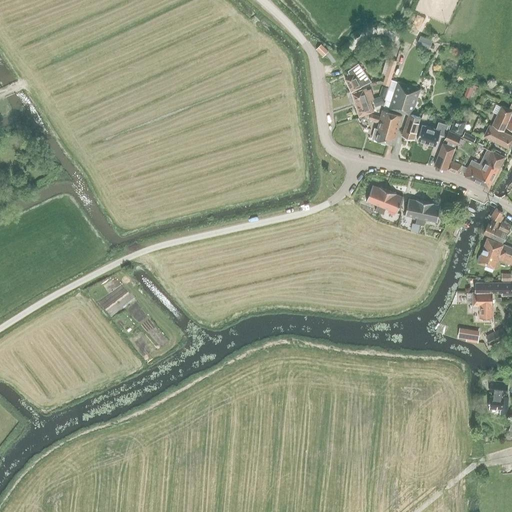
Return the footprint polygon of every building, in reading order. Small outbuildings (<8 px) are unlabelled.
[(421,35),(417,44),(429,49),(433,41),(421,35)] [(321,44),(316,49),(323,56),(328,51),(321,44)] [(384,85),(389,86),(391,80),(397,61),(391,59),(387,71),(388,71),(384,85)] [(350,75),(345,78),(351,91),(372,82),(358,63),(348,70),(350,75)] [(386,100),(391,102),(389,108),(403,113),(403,112),(409,114),(409,113),(412,114),(420,89),(398,81),(397,82),(391,80),(389,86),(384,100),(386,100)] [(479,87),(470,84),(469,86),(467,86),(464,96),(469,98),(472,90),(477,92),(479,87)] [(352,93),(356,104),(370,100),(374,98),(371,89),(367,90),(366,88),(352,93)] [(384,104),(381,96),(373,99),(375,107),(384,104)] [(374,111),(370,100),(356,104),(359,116),(374,111)] [(506,127),(508,121),(511,113),(511,110),(502,106),(497,116),(493,114),(489,120),(494,122),(492,125),(504,130),(506,127)] [(402,115),(388,111),(383,109),(381,116),(370,114),(369,119),(379,122),(377,128),(375,127),(372,139),(394,144),(402,115)] [(420,117),(412,114),(409,113),(409,114),(402,135),(415,139),(418,126),(417,126),(420,117)] [(455,131),(455,133),(459,135),(460,133),(461,133),(463,128),(465,127),(466,124),(465,123),(466,121),(456,117),(451,129),(455,131)] [(422,125),(417,140),(436,146),(440,134),(444,136),(448,125),(439,122),(436,129),(422,125)] [(511,141),(511,135),(489,125),(484,136),(509,148),(511,141)] [(450,146),(454,147),(455,144),(456,144),(460,135),(448,130),(446,133),(444,137),(444,136),(444,139),(448,140),(447,142),(446,144),(450,146)] [(446,144),(442,143),(435,165),(447,169),(454,147),(450,146),(446,144)] [(499,168),(488,161),(494,151),(492,150),(492,151),(487,148),(480,163),(472,159),(468,168),(465,172),(464,175),(489,187),(499,168)] [(494,151),(488,161),(499,168),(505,157),(494,151)] [(460,170),(461,165),(451,161),(447,169),(458,173),(460,170)] [(378,205),(375,211),(379,212),(388,190),(380,187),(379,187),(373,185),(373,184),(366,201),(367,201),(378,205)] [(379,212),(383,214),(386,208),(396,212),(397,213),(403,196),(402,196),(396,194),(396,193),(388,190),(379,212)] [(409,198),(405,215),(406,215),(417,217),(416,223),(420,224),(425,201),(416,199),(416,200),(410,198),(409,198)] [(436,222),(437,222),(441,205),(440,204),(440,205),(434,203),(425,201),(420,224),(424,225),(425,219),(437,221),(436,222)] [(498,228),(497,228),(503,216),(502,215),(503,212),(496,208),(491,216),(494,217),(490,224),(488,223),(484,233),(503,242),(511,225),(502,221),(498,228)] [(511,264),(511,247),(504,244),(504,245),(487,238),(478,262),(495,269),(498,259),(511,264)] [(497,292),(497,293),(502,293),(502,295),(511,294),(511,282),(476,282),(475,292),(486,292),(492,292),(497,292)] [(493,293),(497,293),(497,292),(492,292),(486,292),(475,292),(473,292),(473,309),(479,309),(479,317),(493,317),(493,304),(493,293)] [(503,327),(486,336),(491,344),(507,336),(503,327)] [(466,340),(478,342),(479,334),(459,331),(459,337),(467,338),(466,340)] [(493,392),(493,396),(491,396),(490,407),(501,408),(500,413),(507,414),(509,398),(503,397),(504,394),(507,394),(508,382),(489,380),(488,392),(493,392)]
